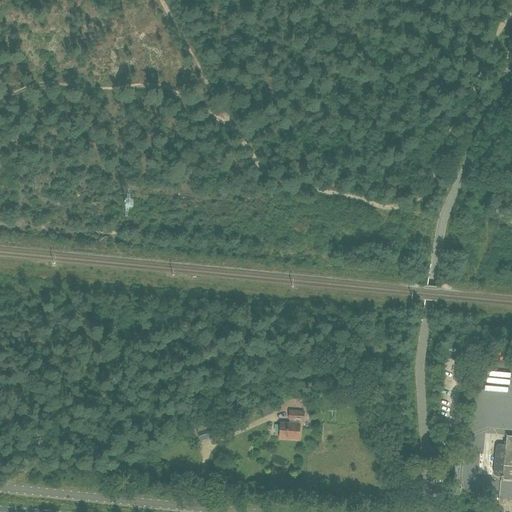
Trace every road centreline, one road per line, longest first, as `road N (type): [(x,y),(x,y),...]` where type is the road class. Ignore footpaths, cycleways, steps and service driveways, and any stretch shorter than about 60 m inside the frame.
road 1 (unclassified): [(427,511),(420,361),(441,229),(511,54)]
road 2 (track): [(511,13),(428,183),(402,205),(274,177),(230,124)]
road 3 (unclassified): [(239,511),(0,489)]
road 4 (track): [(230,124),(162,0)]
